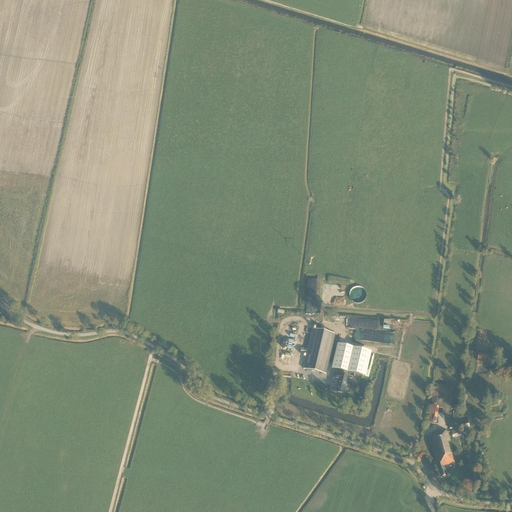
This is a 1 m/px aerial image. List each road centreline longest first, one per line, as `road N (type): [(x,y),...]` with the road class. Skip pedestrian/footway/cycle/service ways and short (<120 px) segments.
road 1 (unclassified): [(511,505),(454,498),(404,459),(221,401),(185,368),(126,334),(51,332),(0,305)]
road 2 (track): [(154,348),(109,511)]
